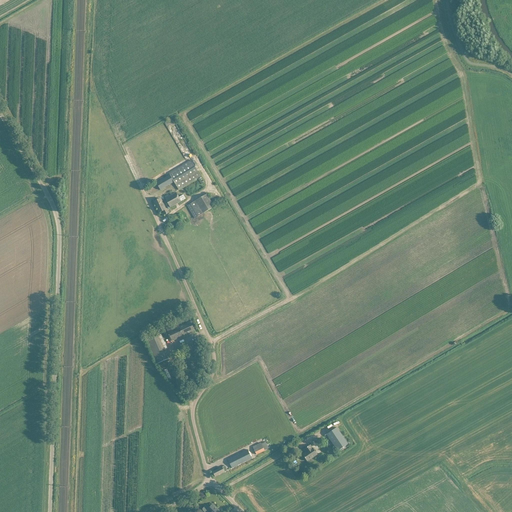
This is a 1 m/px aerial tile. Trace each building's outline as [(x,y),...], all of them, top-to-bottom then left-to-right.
[(170,175),(156,183),(160,190),(174,182),(179,190),(201,177),(191,160),(169,173),(170,175)] [(168,195),(165,197),(170,207),(186,199),(183,195),(179,197),(176,193),(169,197),(168,195)] [(191,204),(198,216),(214,207),(207,194),(191,204)] [(161,199),(154,202),(159,213),(163,211),(164,215),(169,213),(167,209),(166,209),(161,199)] [(178,324),(166,329),(172,341),(184,336),(183,336),(194,330),(191,322),(179,327),(178,324)] [(161,334),(146,341),(157,364),(167,360),(163,351),(168,349),(161,334)] [(337,428),(327,434),(338,451),(339,450),(339,451),(340,451),(341,451),(341,450),(342,450),(343,449),(343,448),(344,447),(345,447),(346,447),(347,447),(347,446),(348,446),(349,445),(349,444),(348,442),(347,443),(337,428)] [(261,443),(253,447),(256,454),(268,448),(265,442),(262,444),(261,443)] [(306,452),(303,454),(307,461),(317,455),(311,445),(304,449),(306,452)] [(228,460),(232,468),(252,458),(248,450),(228,460)] [(215,477),(228,470),(225,466),(213,472),(215,477)]
